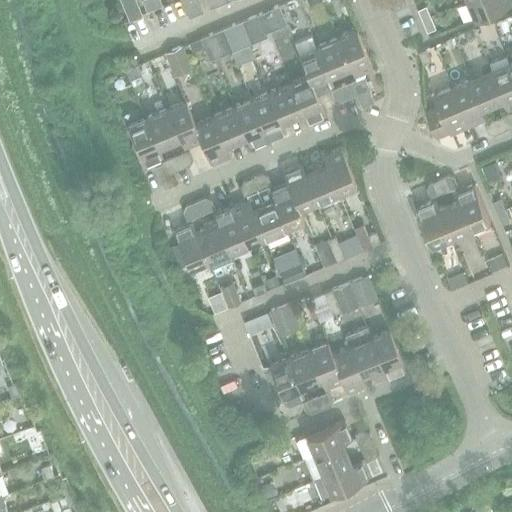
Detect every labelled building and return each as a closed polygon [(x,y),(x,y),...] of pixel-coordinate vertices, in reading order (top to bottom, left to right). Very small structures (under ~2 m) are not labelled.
[(182,0),(188,15),(202,9),(198,0),(182,0)] [(510,0),(466,0),(473,18),(511,2),(510,0)] [(269,29),(286,22),(283,15),(278,3),(270,7),(261,11),(269,29)] [(422,19),(430,15),(425,4),(417,8),(422,19)] [(267,34),(258,12),(235,22),(240,33),(248,29),(252,40),(267,34)] [(430,15),(422,19),(426,30),(435,26),(430,15)] [(240,33),(235,22),(222,27),(231,49),(252,40),(248,29),(240,33)] [(209,58),(218,55),(231,49),(222,27),(208,33),(213,44),(205,47),(209,58)] [(350,65),(354,74),(372,66),(356,28),(338,36),(350,65)] [(205,47),(213,44),(208,33),(200,36),(205,47)] [(350,65),(338,36),(316,45),(328,74),(329,74),(350,65)] [(181,44),(165,51),(174,73),(191,66),(181,44)] [(328,74),(316,45),(298,52),(307,75),(308,74),(315,90),(333,83),(329,74),(328,74)] [(422,61),(430,58),(425,47),(417,50),(422,61)] [(506,55),(490,61),(493,69),(492,69),(505,98),(504,98),(508,107),(511,105),(511,67),(510,62),(509,62),(506,55)] [(483,107),(504,98),(492,69),(470,78),(482,107),(483,107)] [(308,74),(307,75),(291,82),(303,110),(302,111),(306,120),(324,112),(315,90),(308,74)] [(361,105),(374,100),(363,74),(351,80),(361,105)] [(482,107),(470,78),(453,86),(469,124),(487,116),(483,107),(482,107)] [(302,111),(303,110),(291,82),(269,91),(281,120),(302,111)] [(338,85),(344,98),(351,95),(346,82),(338,85)] [(340,99),(344,98),(338,85),(331,88),(334,97),(340,99)] [(451,131),(469,124),(453,86),(435,93),(439,103),(426,109),(437,135),(451,130),(451,131)] [(281,120),(269,91),(251,98),(267,136),(285,129),(281,120)] [(245,135),(249,144),(267,136),(251,98),(234,105),(246,134),(245,135)] [(183,145),(200,138),(201,138),(194,122),(195,122),(186,99),(168,107),(180,136),(179,136),(183,145)] [(245,135),(246,134),(234,105),(212,115),(224,144),(224,143),(245,135)] [(158,145),(179,136),(180,136),(168,107),(146,116),(158,145)] [(224,144),(212,115),(195,122),(194,122),(201,138),(200,138),(210,160),(228,153),(224,143),(224,144)] [(493,118),(498,131),(506,128),(500,115),(493,118)] [(158,145),(146,116),(128,124),(144,162),(162,154),(158,145)] [(495,132),(498,131),(493,118),(485,121),(489,130),(495,132)] [(356,183),(340,145),(321,153),(325,162),(326,162),(338,191),(356,183)] [(186,164),(189,162),(192,157),(188,148),(180,151),(186,164)] [(168,156),(173,169),(181,166),(175,153),(168,156)] [(178,180),(173,169),(168,156),(160,159),(161,162),(154,165),(163,187),(178,180)] [(316,200),(304,171),(300,162),(282,169),(287,180),(299,207),(316,200)] [(326,162),(325,162),(304,171),(316,200),(338,191),(326,162)] [(258,173),(263,186),(271,183),(267,174),(262,171),(258,173)] [(256,189),(263,186),(258,173),(250,176),(256,189)] [(445,175),(451,187),(458,184),(455,175),(449,173),(445,175)] [(443,191),(451,187),(445,175),(438,178),(443,191)] [(243,194),(251,191),(246,178),(242,180),(240,185),(243,194)] [(287,180),(269,188),(273,197),(274,197),(286,226),(304,218),(299,207),(287,180)] [(431,196),(439,193),(433,180),(429,181),(427,187),(431,196)] [(491,220),(475,182),(457,189),(461,199),(461,198),(473,227),(491,220)] [(201,197),(207,210),(214,206),(211,198),(205,195),(201,197)] [(497,211),(506,207),(501,196),(493,200),(497,211)] [(199,213),(207,210),(201,197),(194,200),(199,213)] [(245,243),(264,235),(252,206),(248,197),(229,205),(245,243)] [(274,197),(273,197),(252,206),(264,235),(286,226),(274,197)] [(433,244),(451,236),(439,208),(439,207),(436,198),(417,206),(433,244)] [(461,198),(461,199),(439,207),(439,208),(451,236),(473,227),(461,198)] [(187,218),(194,215),(189,202),(185,203),(183,209),(187,218)] [(245,243),(229,205),(213,212),(216,221),(217,221),(229,249),(245,243)] [(506,207),(497,211),(502,222),(510,218),(506,207)] [(189,266),(207,259),(195,230),(191,220),(173,228),(189,266)] [(217,221),(216,221),(195,230),(207,259),(229,249),(217,221)] [(372,244),(380,241),(375,229),(367,233),(372,244)] [(332,248),(340,245),(335,234),(327,237),(332,248)] [(340,245),(332,248),(336,259),(344,256),(340,245)] [(376,296),(367,273),(349,280),(359,303),(376,296)] [(331,287),(336,298),(341,309),(358,302),(349,280),(331,287)] [(228,303),(239,298),(232,281),(220,285),(228,303)] [(328,302),(336,298),(331,287),(323,291),(328,302)] [(336,298),(328,302),(332,313),(341,309),(336,298)] [(290,300),(268,309),(278,335),(301,326),(290,300)] [(361,373),(382,365),(383,365),(371,335),(367,324),(344,333),(349,344),(361,373)] [(382,365),(386,374),(404,367),(389,328),(371,335),(383,365),(382,365)] [(325,386),(342,379),(331,352),(332,351),(327,340),(310,347),(321,376),(321,377),(325,386)] [(361,373),(349,344),(332,351),(331,352),(342,379),(346,390),(365,383),(361,373)] [(321,377),(321,376),(310,347),(287,356),(299,385),(300,385),(321,377)] [(299,385),(287,356),(269,364),(285,402),(303,394),(300,385),(299,385)] [(327,405),(330,403),(333,397),(329,388),(321,392),(327,405)] [(309,396),(314,409),(322,406),(317,393),(309,396)] [(311,411),(314,409),(309,396),(302,400),(305,408),(311,411)] [(342,440),(351,436),(344,418),(297,438),(305,455),(342,440)] [(357,439),(370,434),(368,430),(362,428),(354,432),(357,439)] [(362,452),(375,446),(372,438),(359,444),(362,452)] [(305,455),(314,478),(351,462),(351,461),(342,440),(305,455)] [(375,446),(362,452),(365,459),(374,456),(376,450),(375,446)] [(351,462),(314,478),(322,495),(368,476),(360,458),(351,461),(351,462)] [(49,462),(41,465),(46,477),(54,474),(49,462)] [(60,481),(52,484),(57,496),(65,493),(60,481)] [(0,511),(8,511),(2,493),(0,494),(0,511)] [(71,509),(69,504),(65,493),(57,496),(49,499),(53,510),(61,507),(63,511),(71,509)]
